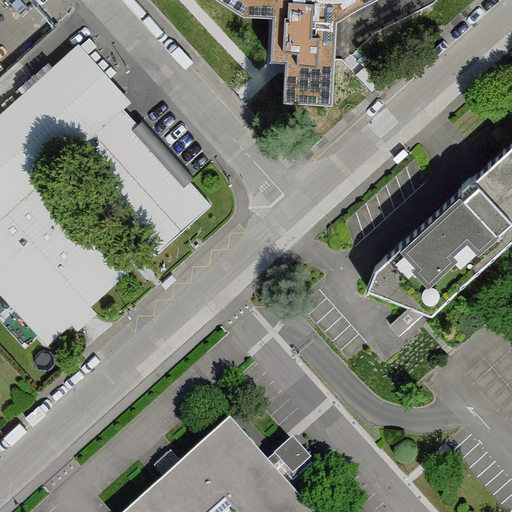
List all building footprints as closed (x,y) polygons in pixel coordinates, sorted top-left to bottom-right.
[(231,0),(244,8),(275,10),(273,56),(280,57),(289,57),(286,95),(331,97),(336,13),(361,0),(231,0)] [(62,162),(123,106),(130,100),(78,44),(0,115),(0,288),(50,343),(132,267),(47,175),(62,162)] [(138,123),(123,106),(62,162),(150,258),(211,202),(191,180),(194,177),(142,120),(138,123)] [(511,136),(370,263),(362,282),(434,310),(511,237),(511,136)] [(128,511),(312,511),(275,470),(281,465),(294,480),(313,462),(293,439),(269,461),(232,419),(128,511)]
